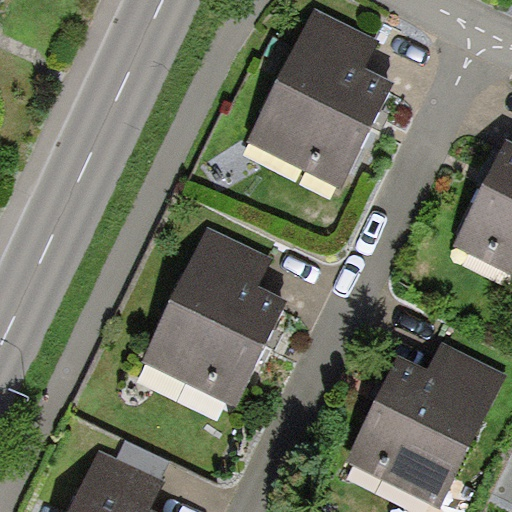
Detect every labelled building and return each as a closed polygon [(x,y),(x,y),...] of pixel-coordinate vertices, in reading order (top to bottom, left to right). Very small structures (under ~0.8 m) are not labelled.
[(387,44),(318,8),(249,141),(345,191),(382,120),(400,85),(373,71),(387,44)] [(511,143),(507,141),(492,171),(452,248),(511,278),(511,143)] [(274,259),(209,228),(143,369),(238,413),(271,343),(290,304),(259,289),(274,259)] [(429,373),(398,357),(379,395),(344,465),(437,511),(440,511),(510,375),(445,342),(429,373)] [(115,461),(99,453),(71,511),(146,511),(171,461),(126,439),(115,461)]
